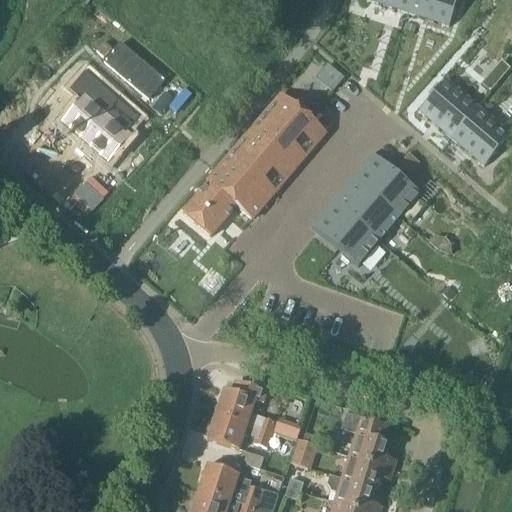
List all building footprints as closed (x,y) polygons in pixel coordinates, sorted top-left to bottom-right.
[(407,17),(412,0),(367,0),(366,4),(407,17)] [(457,0),(412,0),(407,17),(447,30),(457,0)] [(102,60),(110,51),(103,45),(95,54),(102,60)] [(103,65),(148,103),(163,84),(118,47),(103,65)] [(113,100),(90,79),(86,76),(70,95),(72,96),(73,96),(80,102),(79,103),(80,103),(60,126),(73,138),(73,137),(98,159),(123,131),(103,114),(114,101),(113,100)] [(450,142),(477,110),(445,82),(417,114),(450,142)] [(182,216),(210,240),(235,210),(251,223),(324,136),(280,98),(206,185),(208,186),(182,216)] [(510,137),(477,110),(450,142),(482,170),(510,137)] [(357,187),(398,222),(419,197),(378,162),(357,187)] [(399,167),(408,174),(412,169),(404,162),(399,167)] [(357,187),(337,210),(378,245),(398,222),(357,187)] [(378,245),(337,210),(316,235),(357,270),(378,245)] [(409,232),(406,236),(412,241),(415,237),(409,232)] [(447,291),(441,297),(447,301),(452,295),(447,291)] [(223,393),(214,418),(271,437),(275,425),(250,417),(254,404),(262,406),(266,394),(238,385),(234,396),(223,393)] [(355,437),(347,461),(387,474),(390,462),(385,460),(389,447),(381,445),(382,443),(381,442),(385,431),(386,429),(346,417),(341,433),(355,437)] [(271,437),(214,418),(206,443),(238,454),(243,438),(255,441),(253,447),(266,451),(271,437)] [(301,428),(278,420),(272,436),(296,444),(301,428)] [(305,437),(301,447),(314,451),(318,441),(305,437)] [(314,451),(301,447),(299,454),(293,452),(289,466),(307,472),(314,451)] [(242,454),(238,466),(259,473),(262,461),(242,454)] [(347,461),(340,484),(374,495),(378,481),(384,482),(387,474),(347,461)] [(206,468),(197,494),(230,504),(252,511),(272,511),(277,498),(247,488),(245,496),(233,492),(238,478),(206,468)] [(336,496),(333,507),(348,511),(374,511),(376,508),(370,506),(374,495),(340,484),(328,480),(326,487),(329,494),(336,496)] [(290,482),(287,491),(300,495),(303,486),(290,482)] [(300,495),(287,491),(284,499),(297,504),(300,495)] [(252,511),(230,504),(197,494),(191,511),(252,511)]
